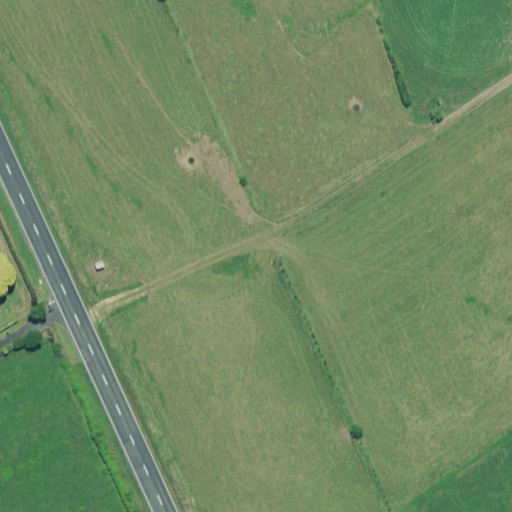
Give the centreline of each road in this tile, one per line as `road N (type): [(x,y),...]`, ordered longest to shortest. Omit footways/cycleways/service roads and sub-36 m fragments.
road 1 (track): [(511,73),(283,224),(81,319)]
road 2 (primary): [(0,142),(169,511)]
